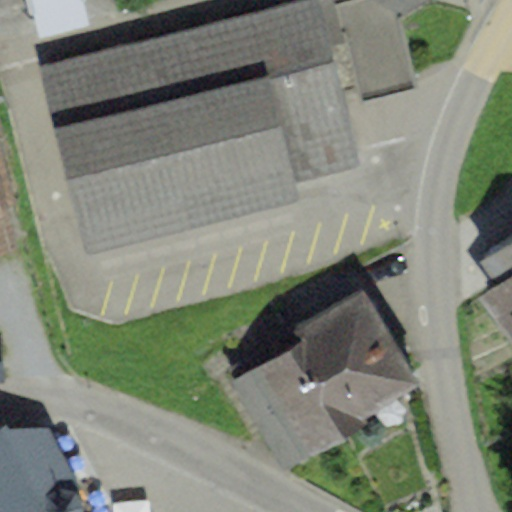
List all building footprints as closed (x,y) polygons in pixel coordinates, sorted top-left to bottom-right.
[(318,0),(272,0),(40,58),(84,232),(300,178),(297,167),(356,152),(318,0)] [(391,0),(360,0),(333,7),(355,91),(411,77),(391,0)] [(0,231),(12,228),(0,184),(0,231)] [(499,270),(481,284),(511,325),(511,222),(481,247),(499,270)] [(290,324),(294,333),(345,414),(419,369),(363,279),(290,324)] [(294,333),(230,372),(280,454),(345,414),(294,333)] [(0,337),(0,373),(10,373),(6,337),(0,337)] [(0,511),(54,511),(55,511),(56,511),(72,511),(79,508),(84,494),(46,420),(10,418),(7,413),(0,416),(0,511)]
